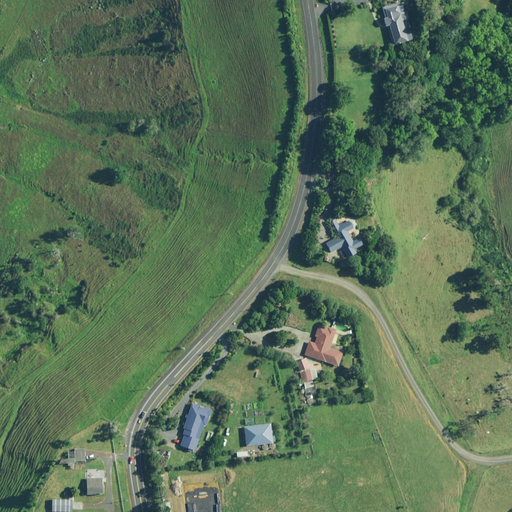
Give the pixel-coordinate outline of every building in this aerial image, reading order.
[(406,40),(396,4),(381,8),(384,18),(382,18),(384,26),(388,25),(394,44),(406,40)] [(348,221),(338,226),(334,219),(327,222),(335,239),(325,244),(330,252),(341,247),(346,257),(356,252),(354,249),(362,245),(358,238),(351,241),(346,232),(352,229),(348,221)] [(335,331),(318,325),(314,336),(317,337),(314,343),(308,341),(304,355),(337,366),(342,352),(329,348),(335,331)] [(312,381),(306,359),(297,361),(303,383),(312,381)] [(211,409),(191,403),(183,428),(184,428),(182,434),(183,434),(180,446),(194,451),(203,425),(205,426),(211,409)] [(271,443),(269,423),(243,427),(245,446),(271,443)] [(83,461),(83,449),(73,450),(74,461),(83,461)] [(101,486),(101,478),(85,478),(85,494),(103,494),(103,486),(101,486)] [(72,511),(72,500),(51,499),(51,511),(72,511)]
